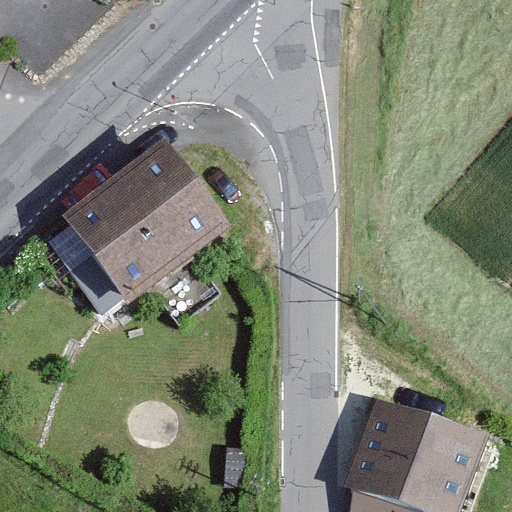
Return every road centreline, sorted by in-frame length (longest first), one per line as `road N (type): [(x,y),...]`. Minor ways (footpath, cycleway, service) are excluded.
road 1 (tertiary): [(235,0),(289,96),(311,196),(301,511)]
road 2 (secondary): [(216,0),(0,209)]
